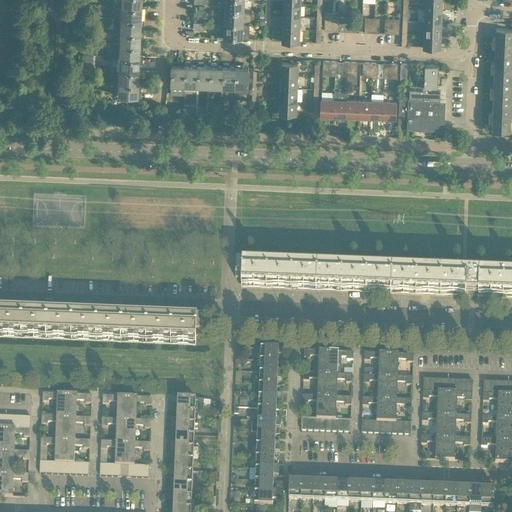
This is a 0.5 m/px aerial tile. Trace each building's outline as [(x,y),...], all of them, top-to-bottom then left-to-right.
[(225,0),(225,11),(244,11),(244,0),(225,0)] [(425,0),(425,9),(441,9),(441,0),(425,0)] [(284,3),(284,15),(299,16),(300,4),(284,3)] [(123,4),(122,17),(142,18),(145,18),(145,12),(145,5),(142,5),(123,4)] [(425,9),(425,21),(441,22),(441,9),(425,9)] [(225,11),(224,24),(244,24),(244,11),(225,11)] [(284,15),(283,28),(299,28),(299,16),(284,15)] [(89,16),(89,24),(99,24),(99,16),(89,16)] [(339,16),(339,31),(344,31),(352,31),(352,17),(345,16),(339,16)] [(114,17),(113,30),(122,30),(141,30),(141,25),(145,25),(145,18),(142,18),(122,17),(114,17)] [(425,21),(424,34),(440,34),(446,34),(446,26),(445,26),(445,22),(441,22),(425,21)] [(244,24),(224,24),(224,37),(249,38),(250,24),(244,24)] [(299,28),(283,28),(283,40),(298,41),(299,28)] [(493,36),(493,41),(511,41),(511,37),(511,28),(496,28),(496,36),(493,36)] [(122,30),(121,42),(141,43),(141,37),(144,37),(144,31),(141,30),(122,30)] [(440,34),(424,34),(424,46),(440,47),(440,34)] [(493,41),(493,46),(496,46),(495,54),(511,54),(511,45),(511,46),(511,41),(493,41)] [(112,55),(118,55),(140,56),(140,50),(144,50),(144,43),(141,43),(121,42),(112,42),(112,55)] [(492,61),(492,66),(511,67),(511,62),(511,54),(495,54),(495,61),(492,61)] [(118,55),(117,68),(120,68),(140,69),(140,63),(143,63),(143,56),(140,56),(118,55)] [(172,64),(171,93),(183,94),(183,92),(185,64),(179,64),(179,61),(172,60),(172,64)] [(322,75),(330,75),(330,60),(323,60),(322,75)] [(330,60),(330,75),(337,75),(338,60),(330,60)] [(185,64),(183,92),(196,93),(196,84),(197,84),(198,65),(192,65),(192,61),(185,61),(185,64)] [(198,61),(198,65),(197,84),(209,85),(210,65),(204,65),(204,62),(198,61)] [(343,75),(350,76),(351,61),(343,61),(343,75)] [(351,61),(350,76),(357,76),(358,61),(351,61)] [(210,62),(210,65),(209,85),(222,85),(223,66),(217,65),(217,62),(210,62)] [(222,85),(222,87),(235,88),(235,86),(236,66),(230,66),(230,63),(223,62),(223,66),(222,85)] [(282,62),(281,74),(297,75),(297,62),(282,62)] [(235,86),(235,88),(248,89),(248,86),(249,67),(243,67),(243,63),(236,63),(236,66),(235,86)] [(438,86),(439,76),(439,65),(425,64),(425,75),(425,77),(420,77),(416,81),(416,85),(438,86)] [(492,66),(492,71),(495,71),(494,79),(510,79),(511,79),(511,71),(510,71),(511,67),(492,66)] [(120,68),(120,81),(139,82),(139,76),(143,76),(143,69),(140,69),(120,68)] [(281,74),(281,87),(296,88),(297,75),(281,74)] [(311,76),(311,81),(314,81),(314,88),(319,89),(319,76),(314,76),(311,76)] [(491,86),(491,91),(510,92),(510,87),(511,87),(511,82),(511,79),(510,79),(494,79),(494,86),(491,86)] [(120,81),(119,94),(139,95),(142,95),(142,89),(142,82),(139,82),(120,81)] [(410,85),(410,99),(438,100),(438,86),(416,85),(410,85)] [(281,87),(280,99),(296,100),(296,88),(281,87)] [(334,104),(333,114),(346,115),(346,99),(347,91),(335,90),(334,99),(334,104)] [(491,91),(491,96),(494,96),(494,104),(509,104),(511,104),(511,96),(509,96),(510,92),(491,91)] [(321,114),(333,114),(334,104),(334,99),(321,98),(321,114)] [(296,100),(280,99),(280,112),(295,113),(296,100)] [(346,99),(346,115),(358,115),(359,100),(347,99),(346,99)] [(438,100),(410,99),(400,99),(399,117),(409,117),(408,126),(443,127),(444,100),(438,100)] [(359,100),(358,115),(370,116),(371,100),(359,100)] [(370,116),(383,117),(384,101),(371,100),(370,116)] [(384,101),(383,117),(396,117),(396,107),(396,104),(397,101),(384,101)] [(183,105),(183,111),(196,112),(196,107),(196,104),(183,103),(183,105)] [(490,111),(490,116),(509,117),(509,113),(511,113),(511,104),(509,104),(494,104),(493,104),(493,111),(490,111)] [(490,116),(490,122),(493,122),(492,129),(510,130),(511,121),(509,121),(509,117),(490,116)] [(242,279),(241,286),(511,296),(511,274),(466,273),(362,268),(236,263),(235,279),(242,279)] [(203,321),(0,312),(0,338),(196,346),(196,336),(202,336),(203,321)] [(260,349),(260,362),(278,362),(278,355),(283,355),(284,350),(260,349)] [(318,374),(328,375),(329,352),(304,351),(304,359),(310,360),(310,357),(319,357),(318,374)] [(329,352),(328,375),(337,375),(341,375),(341,358),(347,359),(346,361),(353,361),(353,353),(329,352)] [(378,377),(388,377),(389,355),(364,354),(364,362),(370,362),(370,359),(379,360),(378,377)] [(388,377),(397,377),(398,361),(407,361),(407,363),(413,364),(413,356),(389,355),(388,377)] [(260,362),(259,374),(283,375),(283,370),(278,370),(278,362),(260,362)] [(259,374),(259,386),(277,386),(278,379),(282,379),(283,375),(259,374)] [(317,397),(327,397),(328,375),(318,374),(303,374),(303,382),(309,382),(309,380),(318,380),(317,397)] [(327,397),(337,398),(337,381),(346,381),(345,384),(352,384),(352,376),(337,375),(328,375),(327,397)] [(377,399),(387,400),(388,377),(378,377),(373,376),(363,376),(363,384),(369,385),(369,382),(378,383),(377,399)] [(387,400),(396,400),(397,383),(406,384),(406,386),(412,386),(412,378),(397,377),(388,377),(387,400)] [(254,386),(253,398),(259,398),(282,399),(282,394),(277,394),(277,386),(259,386),(254,386)] [(437,398),(437,415),(446,416),(448,392),(441,392),(435,392),(429,392),(423,391),(423,400),(429,400),(429,398),(437,398)] [(448,392),(446,416),(456,416),(457,399),(466,399),(465,402),(472,402),(472,393),(466,393),(460,393),(454,393),(448,392)] [(498,401),(497,418),(507,418),(508,394),(502,394),(495,394),(489,394),(483,393),(483,402),(489,403),(489,400),(498,401)] [(57,418),(66,418),(67,395),(42,394),(42,403),(49,403),(49,400),(57,401),(57,418)] [(66,418),(76,418),(76,402),(85,402),(85,404),(91,405),(92,396),(67,395),(66,418)] [(320,420),(326,421),(327,397),(317,397),(302,396),(302,404),(308,405),(308,402),(317,403),(316,420),(320,420)] [(117,420),(126,420),(127,398),(102,397),(102,405),(109,405),(109,403),(117,403),(117,420)] [(326,421),(332,421),(336,421),(336,404),(345,404),(345,406),(351,407),(351,398),(337,398),(327,397),(326,421)] [(126,420),(136,421),(136,404),(145,404),(145,407),(151,407),(152,399),(127,398),(126,420)] [(259,398),(258,410),(276,410),(277,403),(282,403),(282,399),(259,398)] [(380,423),(386,423),(387,400),(377,399),(362,399),(362,407),(368,407),(369,405),(377,405),(377,422),(377,423),(380,423)] [(173,400),(172,405),(177,405),(177,412),(195,413),(202,413),(203,401),(196,401),(173,400)] [(386,423),(392,423),(396,423),(396,406),(405,406),(405,409),(411,409),(412,401),(396,400),(387,400),(386,423)] [(258,410),(258,422),(281,423),(281,418),(276,418),(276,410),(258,410)] [(172,419),(172,424),(195,425),(195,413),(177,412),(177,420),(172,419)] [(436,421),(436,438),(445,438),(446,416),(437,415),(422,415),(422,423),(428,423),(428,421),(436,421)] [(446,416),(445,438),(455,438),(456,422),(465,422),(464,424),(471,425),(471,417),(456,416),(446,416)] [(56,440),(65,440),(66,418),(57,418),(41,417),(41,425),(48,426),(48,423),(56,423),(56,440)] [(497,423),(496,440),(506,440),(507,418),(497,418),(482,417),(482,425),(488,425),(488,423),(497,423)] [(65,440),(75,441),(76,424),(84,424),(84,427),(90,427),(91,419),(76,418),(66,418),(65,440)] [(116,443),(125,443),(126,420),(117,420),(102,419),(101,428),(108,428),(108,425),(116,426),(116,443)] [(125,443),(135,443),(135,426),(144,427),(144,430),(150,430),(151,421),(136,421),(126,420),(125,443)] [(252,421),(251,434),(257,434),(275,435),(276,427),(281,427),(281,423),(258,422),(252,421)] [(176,429),(176,436),(194,437),(195,425),(172,424),(171,429),(176,429)] [(5,429),(5,451),(14,452),(15,435),(23,435),(23,438),(30,438),(30,430),(24,430),(18,430),(12,430),(5,429)] [(257,434),(257,446),(280,447),(280,442),(275,442),(275,435),(257,434)] [(171,443),(171,448),(194,449),(194,437),(176,436),(176,444),(171,443)] [(435,461),(444,461),(445,438),(436,438),(421,437),(421,445),(427,446),(427,443),(435,443),(435,461)] [(445,438),(444,461),(454,461),(455,444),(464,444),(463,447),(470,447),(470,439),(455,438),(445,438)] [(58,463),(64,464),(65,440),(56,440),(41,439),(40,448),(47,448),(47,445),(55,446),(55,463),(58,463)] [(495,463),(505,464),(506,440),(496,440),(481,439),(481,448),(487,448),(487,445),(496,446),(495,463)] [(64,464),(70,464),(74,464),(75,447),(83,447),(83,450),(89,450),(90,441),(75,441),(65,440),(64,464)] [(118,466),(124,466),(125,443),(116,443),(101,442),(100,450),(107,451),(107,448),(115,448),(115,466),(118,466)] [(124,466),(130,466),(134,467),(135,449),(143,449),(143,452),(149,452),(150,444),(135,443),(125,443),(124,466)] [(257,446),(256,458),(274,459),(275,452),(280,452),(280,447),(257,446)] [(175,453),(175,460),(193,461),(194,449),(171,448),(170,453),(175,453)] [(5,451),(4,474),(13,474),(14,458),(22,458),(22,461),(29,461),(29,452),(14,452),(5,451)] [(256,458),(256,470),(279,471),(279,466),(274,466),(274,459),(256,458)] [(170,467),(170,472),(193,473),(193,461),(175,460),(175,468),(170,467)] [(118,478),(130,478),(130,466),(124,466),(118,466),(118,478)] [(256,470),(255,482),(273,483),(274,476),(279,476),(279,471),(256,470)] [(174,477),(174,484),(192,485),(193,473),(170,472),(169,477),(174,477)] [(4,474),(3,497),(12,498),(13,480),(22,481),(21,483),(28,483),(28,475),(13,474),(4,474)] [(289,500),(301,501),(301,482),(294,482),(294,477),(289,477),(289,500)] [(301,501),(313,501),(314,478),(309,478),(309,483),(301,482),(301,501)] [(313,501),(325,502),(325,483),(318,483),(318,478),(314,478),(313,501)] [(325,502),(337,502),(337,479),(333,479),(333,484),(325,483),(325,502)] [(337,502),(336,508),(348,508),(349,502),(349,484),(342,484),(342,479),(337,479),(337,502)] [(349,502),(361,503),(362,480),(357,480),(357,485),(349,484),(349,502)] [(361,503),(373,503),(374,485),(366,485),(366,480),(362,480),(361,503)] [(373,503),(373,509),(385,510),(385,504),(386,481),(381,480),(381,486),(374,485),(373,503)] [(385,504),(397,504),(398,486),(390,486),(390,481),(386,481),(385,504)] [(397,504),(409,505),(410,482),(406,481),(405,487),(398,486),(397,504)] [(255,482),(255,494),(278,495),(278,490),(273,490),(273,483),(255,482)] [(409,505),(408,511),(420,511),(421,505),(422,487),(415,487),(415,482),(410,482),(409,505)] [(421,505),(433,506),(434,483),(429,482),(429,487),(422,487),(421,505)] [(433,506),(445,506),(446,488),(439,488),(439,483),(434,483),(433,506)] [(445,506),(457,507),(458,484),(453,483),(453,488),(446,488),(445,506)] [(169,492),(169,497),(192,498),(192,485),(174,484),(174,492),(169,492)] [(457,507),(469,507),(470,489),(463,489),(463,484),(458,484),(457,507)] [(469,511),(481,511),(481,508),(482,485),(477,484),(477,489),(470,489),(469,507),(469,511)] [(482,485),(481,508),(494,508),(494,490),(487,490),(487,485),(482,485)] [(278,495),(255,494),(254,506),(273,507),(273,500),(278,500),(278,495)] [(173,501),(173,509),(191,509),(192,498),(169,497),(168,501),(173,501)]
